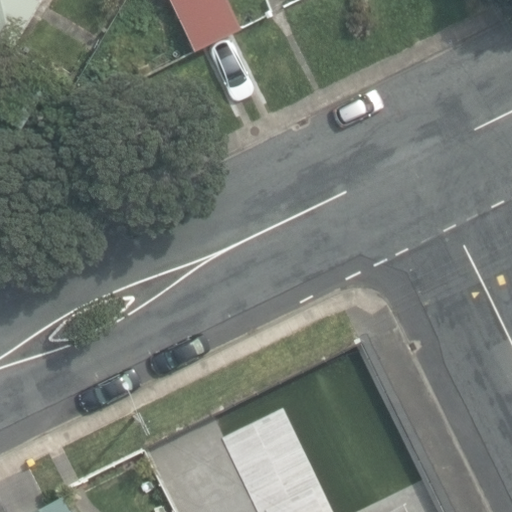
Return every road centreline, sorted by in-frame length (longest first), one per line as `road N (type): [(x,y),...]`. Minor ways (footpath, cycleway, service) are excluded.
road 1 (unclassified): [(0,371),(423,161)]
road 2 (residential): [(423,161),(511,347)]
